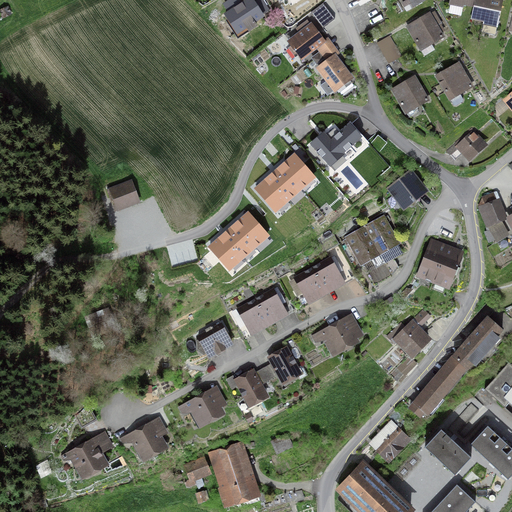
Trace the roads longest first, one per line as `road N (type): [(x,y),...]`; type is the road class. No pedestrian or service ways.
road 1 (residential): [(117,421),(392,285),(461,193)]
road 2 (residential): [(461,193),(477,269),(467,304),(442,345),(349,448),(327,484),(327,511)]
road 3 (residential): [(376,118),(350,107),(313,109),(284,124),(216,221),(164,242)]
road 4 (residential): [(335,0),(376,118)]
